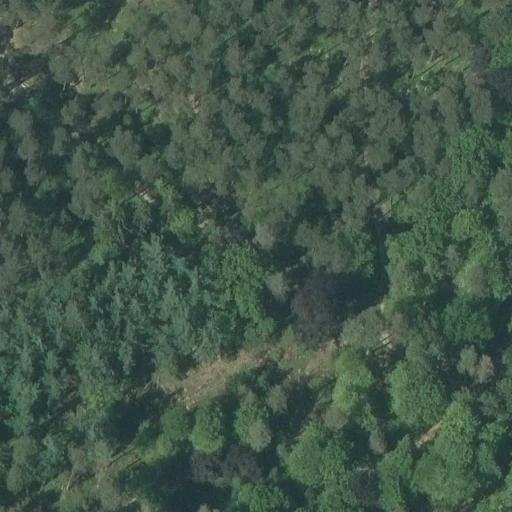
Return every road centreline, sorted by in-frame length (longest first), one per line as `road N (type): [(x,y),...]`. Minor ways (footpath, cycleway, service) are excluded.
road 1 (track): [(388,351),(46,138),(0,98)]
road 2 (track): [(0,314),(201,229)]
